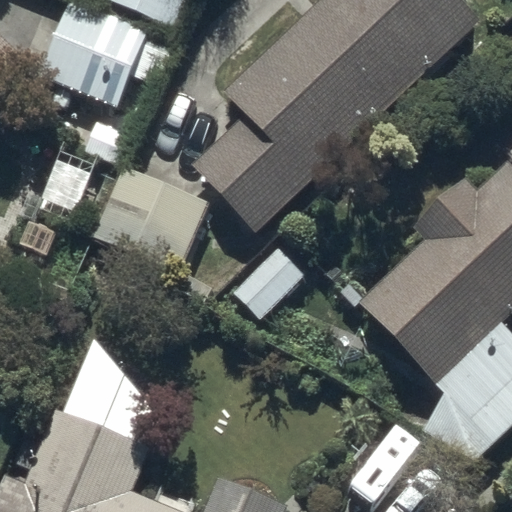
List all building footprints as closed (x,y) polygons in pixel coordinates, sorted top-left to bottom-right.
[(204,0),(107,0),(102,13),(184,49),(204,0)] [(248,137),(199,182),(261,249),(484,45),(441,0),(347,0),(227,110),(248,137)] [(152,52),(77,19),(44,94),(119,127),(152,52)] [(0,56),(0,118),(31,84),(0,56)] [(424,239),(359,304),(499,445),(511,432),(511,332),(504,325),(511,317),(511,167),(505,161),(477,189),(467,179),(416,231),(424,239)] [(211,219),(126,185),(100,251),(184,285),(211,219)] [(234,306),(264,337),(321,281),(286,245),(245,284),(251,290),(234,306)] [(32,450),(5,511),(243,511),(225,505),(222,511),(139,511),(156,473),(62,435),(52,458),(32,450)]
